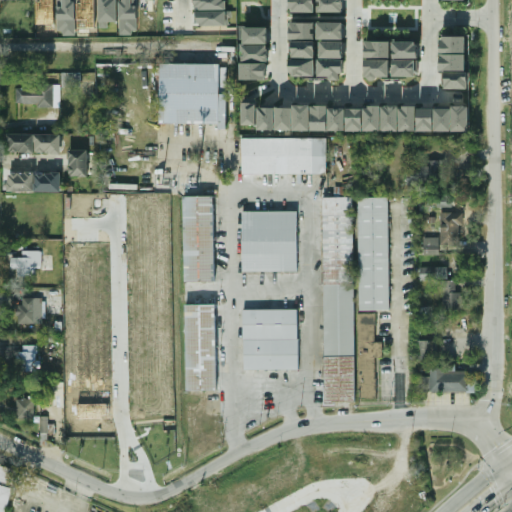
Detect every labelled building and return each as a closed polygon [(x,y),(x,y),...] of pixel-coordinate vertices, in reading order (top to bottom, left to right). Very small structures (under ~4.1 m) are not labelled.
[(75,34),(74,0),(57,0),(58,34),(75,34)] [(99,0),(100,28),(108,28),(108,22),(117,22),(116,0),(99,0)] [(119,0),(120,34),(138,33),(137,0),(119,0)] [(225,9),(225,0),(194,0),(195,10),(225,9)] [(290,0),(290,11),(315,12),(315,0),(290,0)] [(317,0),(318,12),(343,13),(343,0),(317,0)] [(197,25),(230,26),(230,11),(197,11),(197,25)] [(315,23),(290,22),(290,39),(315,39),(315,23)] [(344,23),(318,22),(318,39),(343,39),(344,23)] [(268,27),(243,27),(243,61),(268,61),(268,27)] [(441,36),(440,70),(466,71),(466,37),(441,36)] [(316,57),(315,41),(290,42),(291,58),(316,57)] [(390,58),(391,42),(366,41),(365,57),(390,58)] [(320,58),(343,58),(343,42),(320,42),(320,58)] [(418,58),(418,42),(393,42),(393,59),(418,58)] [(290,59),(290,77),(315,76),(315,58),(290,59)] [(318,59),(319,79),(342,78),(342,59),(318,59)] [(366,78),(390,78),(390,60),(366,59),(366,78)] [(416,60),(393,59),(392,76),(416,77),(416,60)] [(241,80),(267,80),(266,63),(241,63),(241,80)] [(161,64),(161,123),(219,123),(219,129),(227,129),(227,64),(161,64)] [(468,89),(469,72),(446,71),(445,88),(468,89)] [(60,108),(61,86),(16,85),(16,103),(36,103),(36,107),(60,108)] [(256,125),(257,103),(243,103),(243,124),(256,125)] [(258,130),(469,132),(469,108),(417,107),(258,106),(258,130)] [(61,153),(62,135),(8,133),(8,152),(61,153)] [(242,174),(327,173),(327,138),(242,138),(242,174)] [(69,150),(69,176),(88,177),(89,150),(69,150)] [(407,184),(448,182),(447,160),(417,161),(418,176),(407,176),(407,184)] [(61,172),(34,173),(34,172),(8,173),(8,193),(61,191),(61,172)] [(183,195),(185,282),(216,281),(214,195),(183,195)] [(322,197),(325,403),(356,402),(353,196),(322,197)] [(358,196),(360,311),(390,310),(388,196),(358,196)] [(243,211),(243,273),(297,272),(297,210),(243,211)] [(462,213),(441,212),(440,245),(460,245),(462,213)] [(424,255),(439,254),(439,237),(424,238),(424,255)] [(18,277),(35,276),(35,267),(42,267),(42,250),(22,251),(22,257),(11,258),(11,269),(18,269),(18,277)] [(447,266),(420,267),(421,280),(448,279),(447,266)] [(438,297),(442,297),(443,311),(463,311),(462,293),(456,293),(456,280),(437,280),(438,297)] [(43,298),(23,298),(23,306),(17,305),(17,323),(42,324),(43,298)] [(185,304),(186,390),(217,389),(215,303),(185,304)] [(243,310),(244,370),(299,370),(298,309),(243,310)] [(357,312),(358,398),(377,397),(375,358),(382,357),(382,342),(375,342),(375,312),(357,312)] [(438,359),(438,340),(418,341),(418,360),(438,359)] [(38,371),(38,345),(19,345),(18,370),(38,371)] [(419,391),(468,392),(469,371),(455,371),(456,364),(431,363),(430,377),(419,376),(419,391)] [(34,399),(17,399),(17,419),(35,418),(34,399)] [(41,433),(49,433),(48,416),(40,416),(41,433)] [(0,511),(5,511),(15,468),(0,464),(0,511)]
